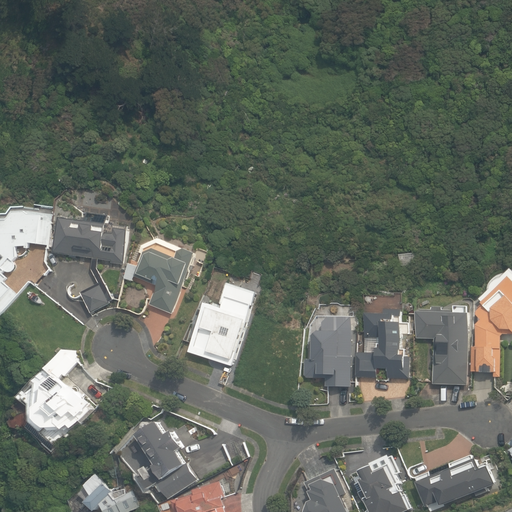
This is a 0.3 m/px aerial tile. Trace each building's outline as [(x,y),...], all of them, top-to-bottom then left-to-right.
[(0,317),(20,295),(6,282),(9,278),(4,274),(7,270),(10,272),(13,272),(15,270),(17,268),(17,265),(15,261),(19,257),(18,246),(20,246),(20,256),(22,256),(26,254),(28,252),(30,248),(31,243),(50,245),(53,222),(43,220),(43,216),(30,214),(27,211),(16,212),(9,220),(2,221),(0,222),(0,317)] [(83,292),(93,313),(112,303),(111,302),(115,300),(99,268),(100,259),(113,261),(113,262),(125,264),(130,231),(117,229),(117,234),(107,233),(110,215),(88,212),(87,221),(61,218),(56,252),(95,258),(93,269),(101,283),(83,292)] [(152,304),(174,313),(198,254),(188,249),(187,250),(160,239),(142,245),(140,252),(146,255),(137,276),(161,286),(158,293),(157,293),(152,304)] [(401,267),(419,265),(418,253),(400,255),(401,267)] [(493,376),(501,376),(502,336),(511,329),(511,269),(508,273),(505,273),(499,275),(494,278),(490,283),(487,288),(486,294),(481,299),(484,303),(480,307),(479,315),(484,320),(479,325),(478,347),(473,347),(472,371),(473,371),(493,372),(493,376)] [(258,293),(228,282),(219,307),(207,303),(191,352),(232,366),(258,293)] [(435,383),(469,384),(471,313),(455,313),(455,310),(443,310),(443,307),(434,307),(433,311),(422,310),(422,312),(420,312),(419,338),(436,338),(435,383)] [(389,378),(411,379),(412,357),(407,357),(407,355),(401,355),(402,350),(403,350),(404,323),(402,323),(402,309),(385,309),(385,314),(367,313),(367,337),(379,338),(378,353),(359,352),(358,377),(378,377),(379,368),(389,368),(389,378)] [(327,386),(352,387),(354,328),(347,328),(347,318),(330,317),(325,323),(325,331),(319,331),(315,336),(315,360),(307,359),(306,376),(308,376),(308,377),(328,377),(327,386)] [(45,442),(54,451),(66,436),(70,439),(88,418),(86,416),(92,409),(90,407),(92,404),(86,399),(86,397),(84,394),(81,392),(78,391),(72,386),(70,389),(68,387),(69,386),(61,379),(65,375),(67,377),(81,361),(78,351),(63,349),(19,397),(22,400),(25,397),(31,404),(32,421),(49,438),(45,442)] [(164,490),(170,498),(199,479),(189,463),(187,464),(179,451),(185,447),(174,431),(169,435),(160,421),(139,435),(159,464),(150,470),(148,466),(142,470),(144,474),(141,476),(149,488),(157,483),(162,491),(164,490)] [(116,449),(120,453),(139,432),(134,428),(116,449)] [(417,477),(429,505),(442,500),(443,505),(496,483),(488,463),(481,466),(478,459),(475,460),(473,455),(417,477)] [(367,499),(373,511),(404,511),(411,509),(400,485),(402,484),(398,475),(401,474),(394,460),(376,468),(375,465),(363,471),(367,478),(364,480),(365,481),(359,484),(366,500),(367,499)] [(350,511),(343,495),(348,493),(336,469),(307,482),(315,500),(311,502),(306,511),(350,511)] [(130,511),(141,506),(137,495),(134,489),(118,500),(113,493),(114,491),(105,483),(99,475),(82,494),(89,501),(88,502),(97,510),(103,504),(108,511),(106,511),(130,511)] [(227,511),(222,497),(226,496),(221,482),(194,490),(196,494),(174,501),(177,511),(182,509),(183,511),(227,511)]
